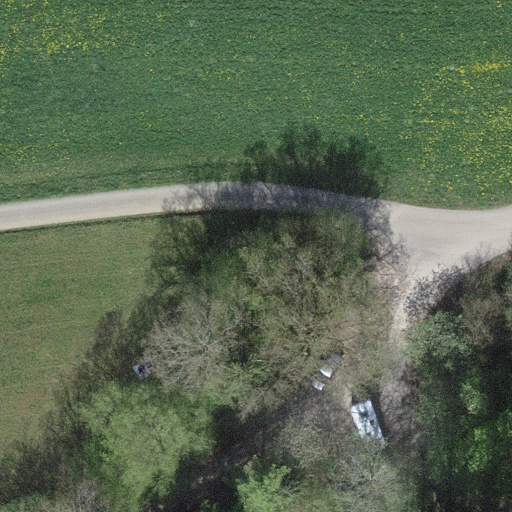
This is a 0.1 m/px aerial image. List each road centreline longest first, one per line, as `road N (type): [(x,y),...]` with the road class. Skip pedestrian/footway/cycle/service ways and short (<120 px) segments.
road 1 (track): [(511,511),(456,491),(404,444),(387,387),(402,308),(160,511)]
road 2 (unclassified): [(444,242),(362,213),(217,192),(0,218)]
